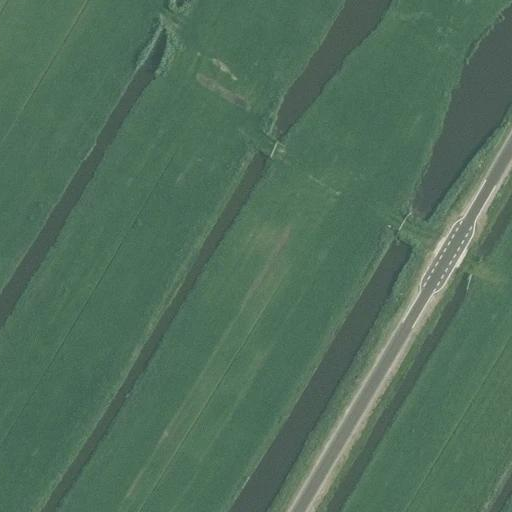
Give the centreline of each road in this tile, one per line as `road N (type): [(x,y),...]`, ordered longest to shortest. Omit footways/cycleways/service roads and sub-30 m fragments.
road 1 (tertiary): [(307,511),(511,167)]
road 2 (track): [(221,176),(260,146),(497,284)]
